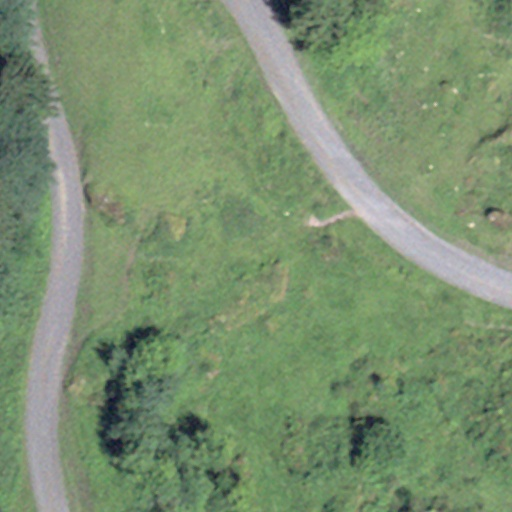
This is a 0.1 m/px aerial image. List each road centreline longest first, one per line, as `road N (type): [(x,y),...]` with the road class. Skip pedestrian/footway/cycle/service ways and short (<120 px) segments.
road 1 (unclassified): [(16,0),(52,130),(69,247),(45,447),(59,511)]
road 2 (unclassified): [(511,285),(396,230),(352,186),(242,0)]
